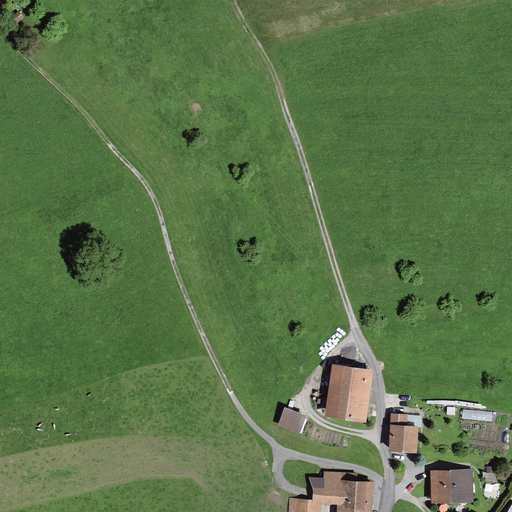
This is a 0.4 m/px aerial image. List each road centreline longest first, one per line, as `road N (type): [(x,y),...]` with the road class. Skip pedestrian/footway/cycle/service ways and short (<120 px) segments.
road 1 (track): [(386,484),(287,455),(257,431),(218,372),(158,208),(134,169),(0,33)]
road 2 (track): [(234,2),(272,68),(360,341)]
